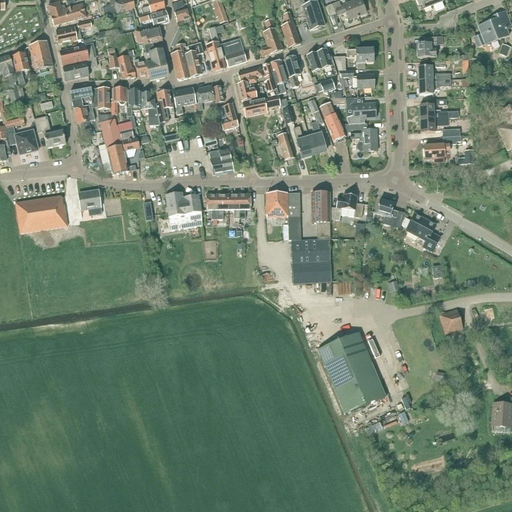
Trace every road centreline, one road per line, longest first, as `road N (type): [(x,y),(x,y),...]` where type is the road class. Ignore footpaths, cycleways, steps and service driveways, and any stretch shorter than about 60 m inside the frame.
road 1 (tertiary): [(71,169),(120,186),(254,184)]
road 2 (residential): [(226,75),(391,19)]
road 3 (residential): [(395,181),(391,19)]
road 4 (tertiary): [(254,184),(395,181)]
road 5 (tertiary): [(511,251),(395,181)]
